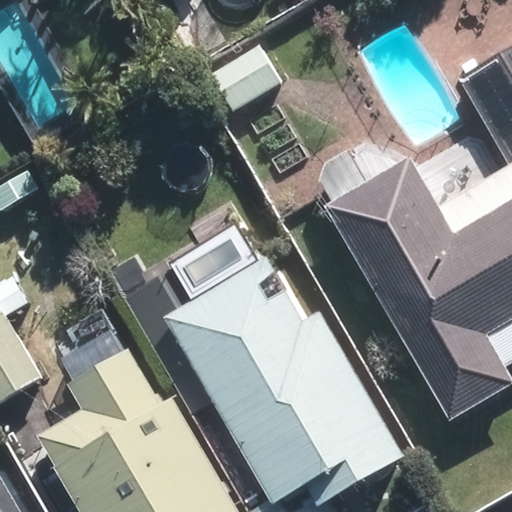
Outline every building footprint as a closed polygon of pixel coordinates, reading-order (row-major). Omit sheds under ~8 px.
[(0,0),(0,19),(22,7),(17,0),(0,0)] [(233,112),(281,83),(258,44),(210,73),(233,112)] [(323,214),(447,426),(511,388),(511,385),(504,372),(511,367),(511,54),(458,86),(508,171),(438,213),(409,164),(323,214)] [(162,186),(149,164),(128,176),(141,198),(162,186)] [(405,461),(322,319),(307,328),(269,262),(165,322),(175,340),(157,350),(193,413),(211,401),(272,506),(261,511),(337,511),(332,503),(405,461)] [(0,315),(0,403),(40,380),(2,315),(0,315)] [(233,511),(171,403),(160,409),(127,352),(65,390),(80,415),(37,441),(55,472),(53,474),(74,511),(233,511)] [(24,511),(3,474),(0,476),(0,511),(24,511)]
